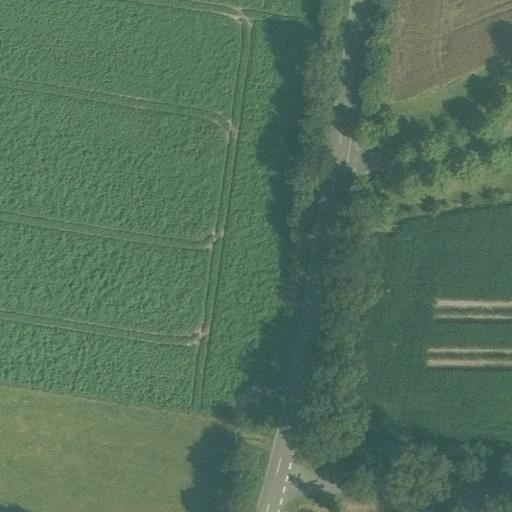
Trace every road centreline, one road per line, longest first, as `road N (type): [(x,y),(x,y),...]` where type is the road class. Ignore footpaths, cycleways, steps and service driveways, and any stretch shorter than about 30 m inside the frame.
road 1 (tertiary): [(275,480),(302,368),(362,0)]
road 2 (unclassified): [(275,480),(511,495)]
